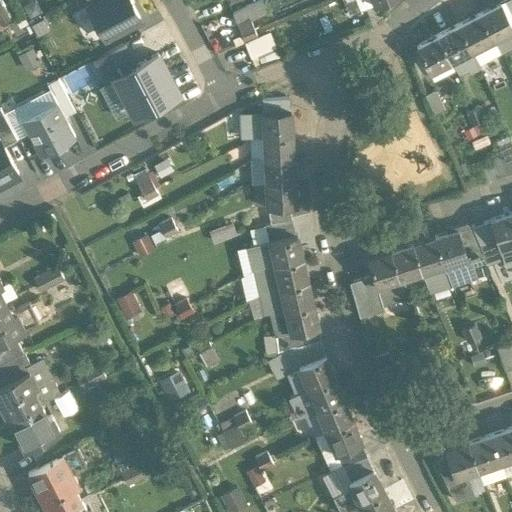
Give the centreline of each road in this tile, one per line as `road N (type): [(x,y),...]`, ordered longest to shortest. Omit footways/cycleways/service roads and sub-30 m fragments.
road 1 (residential): [(221,101),(0,219)]
road 2 (residential): [(325,244),(346,343),(394,443)]
road 3 (residential): [(325,244),(511,188)]
road 4 (residential): [(352,66),(327,129),(325,244)]
road 5 (residential): [(352,66),(325,61),(221,101)]
road 6 (residential): [(511,403),(394,443)]
